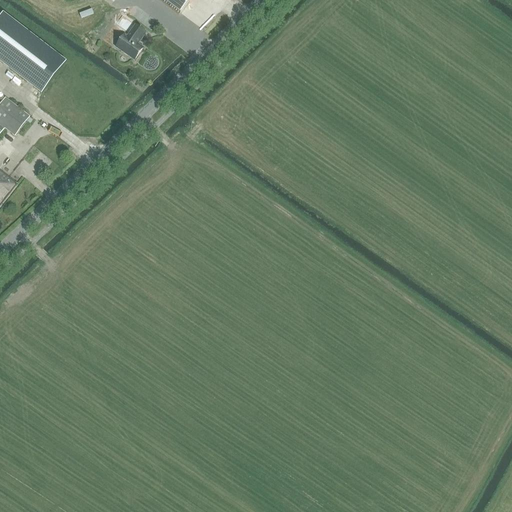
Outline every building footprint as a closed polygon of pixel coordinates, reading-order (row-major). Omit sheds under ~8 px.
[(163,0),(181,13),(190,0),(163,0)] [(200,34),(219,15),(214,10),(195,28),(200,34)] [(0,14),(0,64),(31,88),(40,94),(64,62),(0,14)] [(126,14),(121,21),(128,27),(133,19),(126,14)] [(135,61),(144,48),(139,45),(147,33),(136,26),(128,37),(125,35),(117,48),(135,61)] [(0,135),(5,129),(15,137),(30,118),(5,99),(0,105),(0,135)] [(0,207),(17,185),(0,171),(0,207)]
